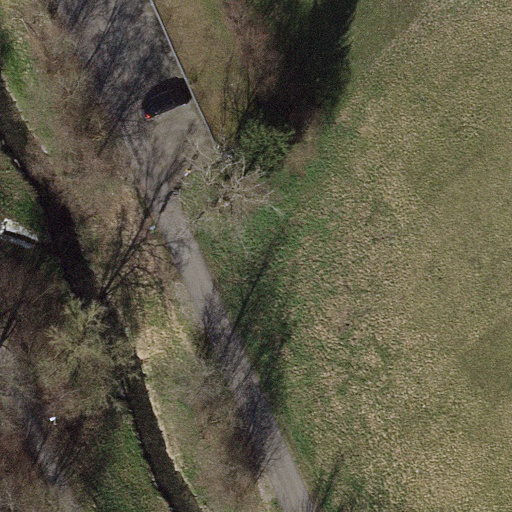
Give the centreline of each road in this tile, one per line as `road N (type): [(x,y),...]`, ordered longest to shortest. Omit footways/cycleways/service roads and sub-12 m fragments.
road 1 (unclassified): [(185,252),(304,511)]
road 2 (track): [(0,343),(77,511)]
